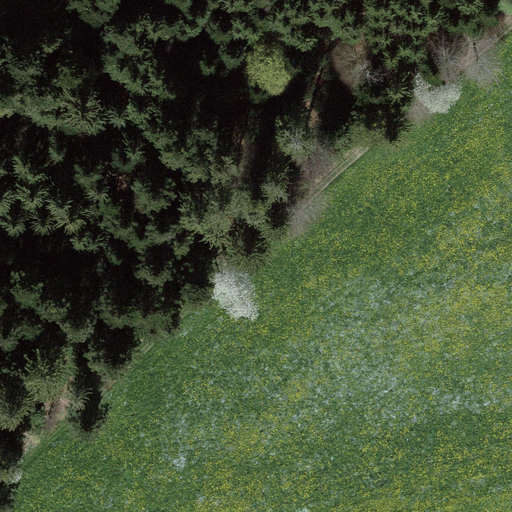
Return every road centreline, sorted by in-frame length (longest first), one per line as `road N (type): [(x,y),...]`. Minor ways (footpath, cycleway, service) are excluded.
road 1 (track): [(511,29),(294,217)]
road 2 (track): [(0,118),(78,0)]
